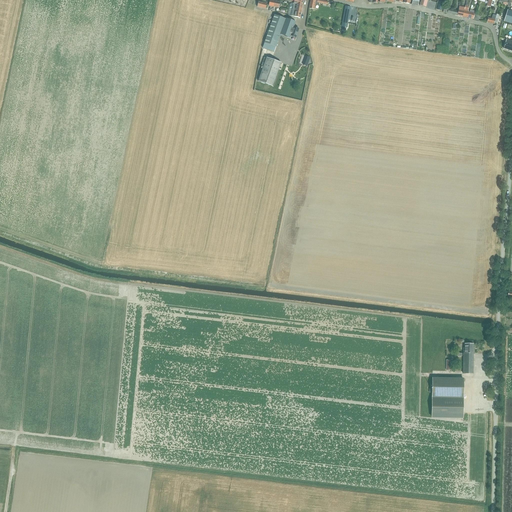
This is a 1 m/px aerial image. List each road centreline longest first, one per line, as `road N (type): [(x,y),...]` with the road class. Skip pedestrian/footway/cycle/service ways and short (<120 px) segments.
road 1 (unclassified): [(492,511),(511,145)]
road 2 (residential): [(511,62),(486,24),(333,0)]
